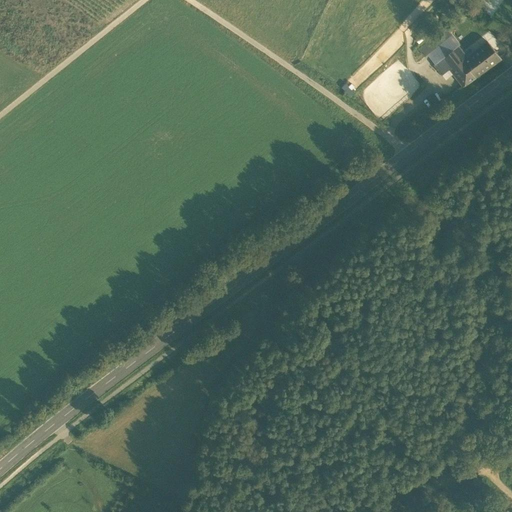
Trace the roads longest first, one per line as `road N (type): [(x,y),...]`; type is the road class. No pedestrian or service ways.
road 1 (secondary): [(0,468),(511,75)]
road 2 (track): [(293,256),(478,466)]
road 3 (track): [(190,0),(406,155)]
road 4 (track): [(0,113),(144,0)]
